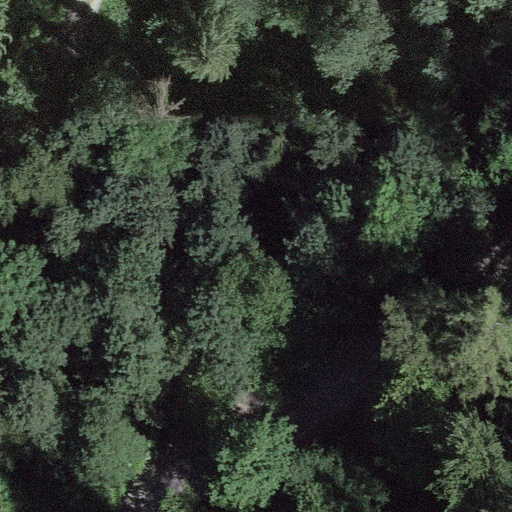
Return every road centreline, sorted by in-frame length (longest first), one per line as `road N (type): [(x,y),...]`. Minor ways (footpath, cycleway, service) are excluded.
road 1 (track): [(511,235),(432,323),(332,403),(132,511)]
road 2 (track): [(0,118),(63,0)]
